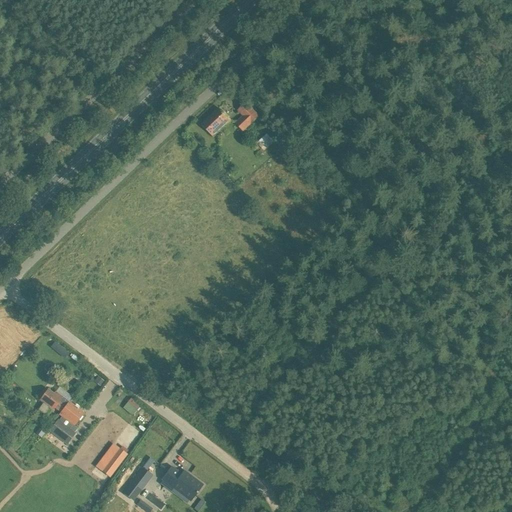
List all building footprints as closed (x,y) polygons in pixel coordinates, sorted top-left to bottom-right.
[(243,115),(236,123),(244,131),(259,115),(246,102),(238,111),(243,115)] [(218,109),(201,125),(212,137),(230,121),(218,109)] [(266,134),(259,140),(267,148),(274,142),(266,134)] [(104,381),(98,376),(94,381),(100,386),(104,381)] [(48,391),(40,401),(53,411),(55,408),(60,413),(59,415),(74,426),(83,414),(56,393),(54,395),(48,391)] [(114,431),(155,462),(166,448),(125,416),(114,431)] [(91,451),(95,444),(98,445),(108,427),(97,420),(82,445),(91,451)] [(58,421),(50,432),(66,444),(74,434),(58,421)] [(118,447),(101,470),(110,477),(127,454),(118,447)] [(203,486),(183,471),(180,475),(170,468),(161,480),(190,502),(203,486)]
